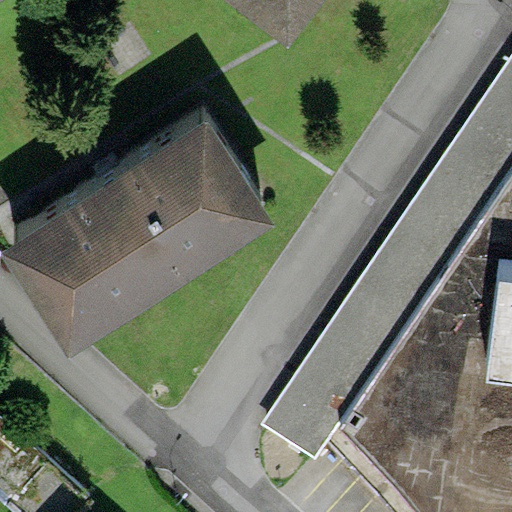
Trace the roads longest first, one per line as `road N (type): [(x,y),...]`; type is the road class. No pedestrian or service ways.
road 1 (residential): [(490,0),(219,413)]
road 2 (residential): [(191,456),(0,295)]
